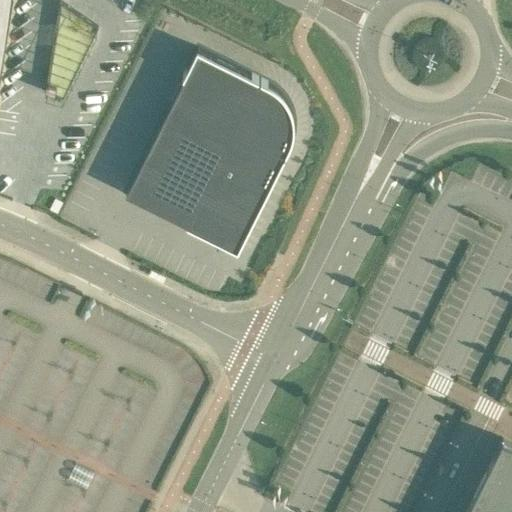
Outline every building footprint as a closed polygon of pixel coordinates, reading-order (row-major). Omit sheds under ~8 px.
[(0,0),(0,63),(10,0),(0,0)] [(62,0),(59,0),(45,90),(63,95),(98,25),(62,0)] [(197,45),(125,189),(129,191),(129,190),(146,199),(145,200),(186,220),(186,221),(193,224),(208,231),(207,232),(211,233),(219,236),(218,237),(222,239),(222,238),(237,246),(257,206),(277,166),(280,159),(281,159),(284,152),(283,152),(284,150),(285,151),(289,143),(288,143),(289,140),(291,136),(291,134),(292,131),(292,128),(293,126),(293,123),(293,121),(293,119),(292,116),(292,113),(291,111),(291,108),(289,104),(288,101),(287,99),(284,95),(283,94),(282,92),(280,90),(279,89),(277,87),(274,85),(272,84),(269,82),(267,81),(267,80),(259,76),(259,77),(258,76),(258,75),(251,72),(197,45)] [(149,266),(147,271),(162,279),(164,273),(149,266)] [(511,511),(511,441),(502,436),(463,511),(511,511)]
